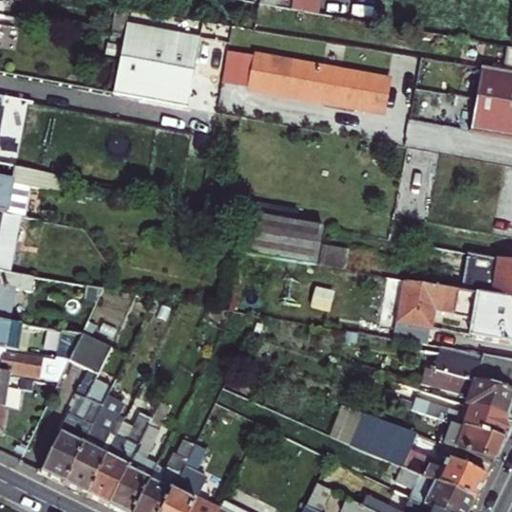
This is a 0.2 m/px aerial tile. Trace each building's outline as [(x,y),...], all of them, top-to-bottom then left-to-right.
[(294,0),(293,11),(320,15),(322,0),(294,0)] [(118,9),(112,36),(123,38),(125,27),(126,26),(129,11),(118,9)] [(125,27),(123,38),(118,65),(113,95),(187,109),(193,75),(199,41),(125,27)] [(387,84),(257,59),(251,90),(381,115),(387,84)] [(480,71),(469,136),(472,136),(511,142),(511,76),(505,76),(492,73),(480,71)] [(64,179),(14,170),(11,184),(0,182),(0,214),(14,217),(23,219),(29,188),(61,194),(64,179)] [(244,214),(221,209),(219,224),(242,229),(244,216),(244,214)] [(0,273),(26,278),(28,269),(10,266),(11,255),(7,254),(14,217),(0,214),(0,273)] [(242,229),(237,254),(315,268),(322,228),(244,216),(242,229)] [(322,249),(319,268),(345,273),(348,253),(322,249)] [(511,264),(469,257),(461,293),(511,302),(511,264)] [(0,323),(9,325),(15,291),(20,292),(31,294),(34,279),(26,278),(0,273),(0,323)] [(386,302),(401,305),(405,283),(390,281),(386,302)] [(385,341),(426,348),(434,311),(473,319),(470,339),(511,346),(511,302),(461,293),(405,283),(401,305),(398,321),(400,321),(399,328),(397,327),(396,330),(387,329),(385,341)] [(96,304),(102,291),(85,288),(84,302),(96,304)] [(14,326),(20,292),(15,291),(9,325),(14,326)] [(9,325),(0,323),(0,349),(4,351),(9,325)] [(95,327),(87,323),(80,338),(88,342),(95,327)] [(10,351),(14,326),(9,325),(4,351),(10,351)] [(68,362),(80,338),(61,334),(56,359),(68,362)] [(63,486),(106,399),(110,391),(94,384),(110,352),(88,342),(80,338),(68,362),(67,363),(89,374),(84,386),(92,388),(88,393),(82,391),(80,391),(76,399),(77,400),(84,403),(76,420),(69,417),(40,475),(63,486)] [(68,362),(56,359),(55,363),(3,354),(0,370),(0,375),(7,377),(56,386),(67,363),(68,362)] [(511,363),(483,358),(481,365),(462,361),(460,362),(439,356),(434,373),(425,371),(421,385),(461,396),(463,389),(470,392),(466,406),(470,408),(506,420),(511,402),(511,363)] [(87,498),(116,437),(124,422),(119,420),(124,408),(106,399),(63,486),(87,498)] [(84,403),(77,400),(69,417),(76,420),(84,403)] [(411,412),(446,424),(504,443),(507,438),(509,433),(505,425),(506,420),(470,408),(465,422),(460,421),(459,415),(415,400),(411,412)] [(152,422),(109,509),(115,511),(134,511),(156,469),(157,466),(146,461),(170,411),(160,406),(152,422)] [(87,498),(109,509),(152,422),(140,416),(127,442),(116,437),(87,498)] [(398,468),(402,470),(475,503),(481,491),(486,479),(448,462),(442,474),(414,461),(412,466),(405,462),(416,437),(363,417),(349,447),(393,466),(398,468)] [(504,443),(446,424),(438,446),(493,467),(498,455),(504,443)] [(156,469),(134,511),(164,511),(195,449),(182,442),(175,457),(172,456),(164,472),(156,469)] [(22,456),(26,449),(20,446),(16,454),(22,456)] [(195,449),(164,511),(218,511),(196,500),(205,481),(194,475),(204,454),(195,449)] [(398,468),(393,466),(390,472),(398,477),(402,470),(398,468)] [(413,492),(410,500),(435,511),(470,511),(475,503),(402,470),(398,477),(395,483),(413,492)] [(305,508),(313,511),(318,511),(329,492),(316,486),(305,508)] [(435,511),(410,500),(403,511),(395,511),(366,498),(361,508),(369,511),(435,511)] [(369,511),(361,508),(347,501),(341,511),(369,511)]
